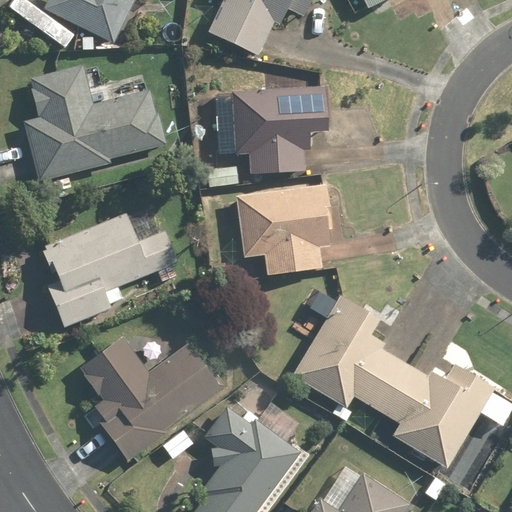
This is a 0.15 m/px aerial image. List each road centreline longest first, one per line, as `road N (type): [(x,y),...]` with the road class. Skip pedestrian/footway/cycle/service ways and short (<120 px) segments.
road 1 (residential): [(511,278),(471,241),(445,151),(481,64),(511,46)]
road 2 (tertiary): [(59,511),(36,485),(0,408)]
